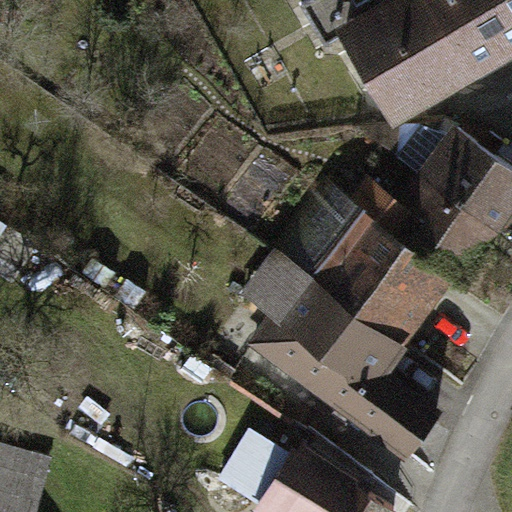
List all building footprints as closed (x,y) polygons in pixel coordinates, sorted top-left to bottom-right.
[(511,0),(408,0),(355,28),(401,114),(511,56),(511,0)] [(412,217),(478,265),(489,273),(511,240),(511,150),(478,127),(412,217)] [(297,313),(267,354),(425,468),(463,416),(401,371),(478,265),(412,217),(399,207),(348,277),(332,265),(297,313)] [(297,313),(332,265),(301,243),(267,291),(297,313)] [(413,511),(417,508),(304,428),(260,490),(291,511),(413,511)] [(0,502),(42,511),(54,458),(0,446),(0,502)]
